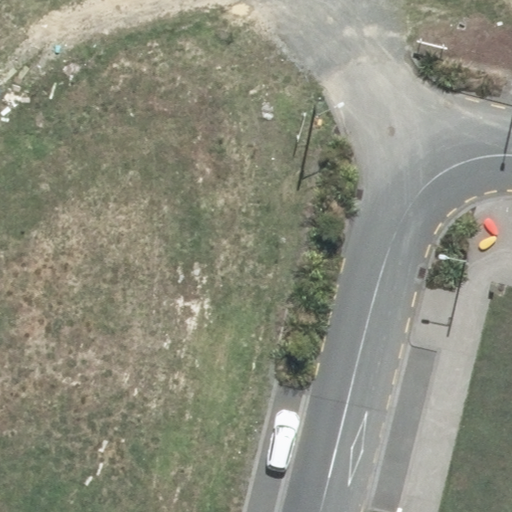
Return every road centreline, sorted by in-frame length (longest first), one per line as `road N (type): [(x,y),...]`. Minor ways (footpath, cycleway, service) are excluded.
road 1 (unclassified): [(511,158),(438,172),(411,201),(383,257),(311,511)]
road 2 (track): [(438,172),(340,0)]
